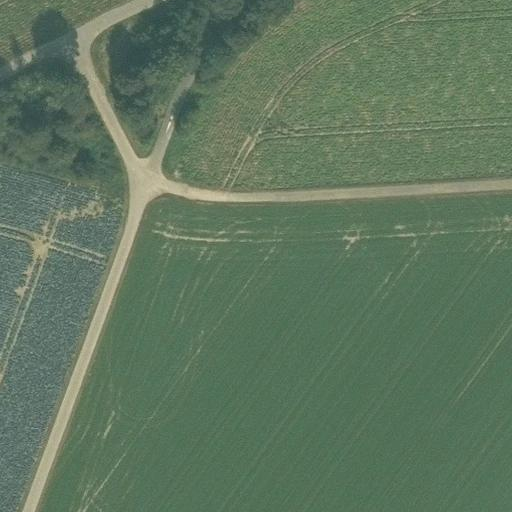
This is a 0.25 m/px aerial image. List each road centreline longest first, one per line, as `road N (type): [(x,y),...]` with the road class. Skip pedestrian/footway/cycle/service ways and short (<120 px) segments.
road 1 (track): [(144,185),(228,198),(511,186)]
road 2 (unclassified): [(144,185),(25,511)]
road 3 (unclassified): [(144,185),(54,44)]
